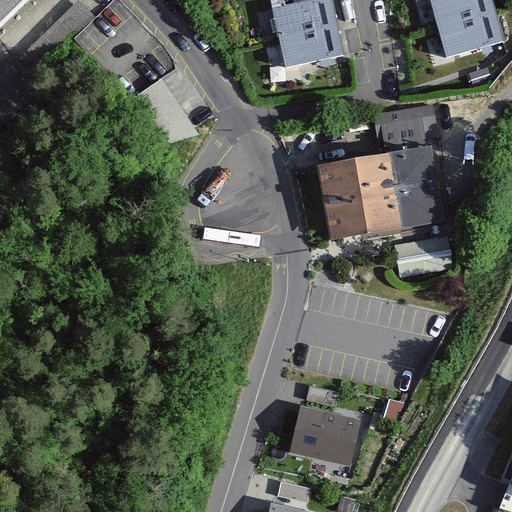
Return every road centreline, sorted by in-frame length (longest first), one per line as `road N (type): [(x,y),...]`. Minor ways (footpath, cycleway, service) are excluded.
road 1 (residential): [(146,0),(236,120),(294,257),(298,290),(229,511)]
road 2 (secondary): [(511,343),(418,511)]
